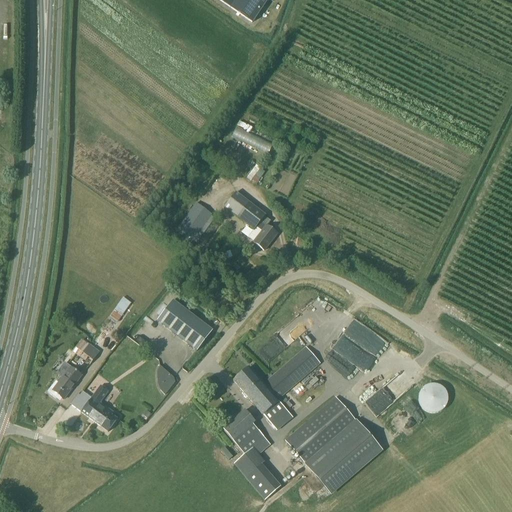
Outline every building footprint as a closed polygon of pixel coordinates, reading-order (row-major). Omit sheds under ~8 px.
[(269,0),(218,0),(253,24),(269,0)] [(273,144),(248,134),(251,127),(238,122),(231,137),(268,154),(273,144)] [(247,180),(258,184),(264,170),(253,166),(247,180)] [(264,216),(236,192),(224,208),(253,230),(256,227),(262,232),(253,243),(264,251),(277,234),(267,227),(270,222),(264,217),(264,216)] [(212,215),(196,203),(177,230),(193,241),(212,215)] [(108,316),(116,323),(131,303),(122,297),(108,316)] [(166,298),(150,317),(153,320),(170,300),(166,298)] [(213,331),(173,301),(157,321),(197,352),(213,331)] [(271,362),(308,327),(299,317),(261,351),(271,362)] [(353,319),(331,350),(366,374),(388,343),(353,319)] [(137,330),(134,333),(148,342),(150,338),(137,330)] [(99,353),(89,345),(85,350),(81,347),(76,354),(79,357),(79,358),(89,366),(99,353)] [(263,384),(249,368),(233,382),(264,417),(277,431),(294,418),(278,401),(320,364),(305,347),(263,384)] [(70,368),(63,362),(54,374),(62,380),(58,384),(55,382),(47,392),(56,399),(58,396),(63,400),(81,376),(70,368)] [(156,371),(156,376),(156,383),(160,391),(164,395),(174,382),(173,378),(159,365),(156,371)] [(357,395),(378,418),(411,387),(398,373),(392,378),(384,370),(357,395)] [(435,414),(436,414),(437,414),(438,413),(439,413),(441,412),(442,411),(443,411),(444,410),(445,409),(445,408),(446,407),(447,406),(447,404),(447,403),(448,402),(448,401),(448,399),(448,398),(448,397),(447,396),(447,394),(447,393),(446,392),(445,391),(445,390),(444,389),(443,388),(442,387),(441,387),(439,386),(438,386),(437,385),(436,385),(435,385),(433,385),(432,385),(431,385),(429,385),(428,386),(427,386),(426,387),(425,387),(424,388),(423,389),(422,390),(421,391),(421,392),(420,393),(419,394),(419,396),(419,397),(419,398),(419,399),(419,401),(419,402),(419,403),(419,404),(420,406),(421,407),(421,408),(422,409),(423,410),(424,411),(425,411),(426,412),(427,413),(428,413),(429,414),(431,414),(432,414),(433,414),(435,414)] [(92,398),(81,413),(107,432),(117,419),(107,412),(109,410),(100,403),(108,392),(102,387),(101,386),(92,398)] [(78,395),(71,405),(80,413),(81,413),(92,398),(83,391),(80,396),(78,395)] [(335,398),(285,441),(330,495),(381,451),(335,398)] [(396,413),(414,431),(427,419),(409,400),(396,413)] [(245,410),(222,430),(245,455),(252,449),(258,455),(270,445),(253,425),(255,423),(245,410)] [(147,411),(139,420),(143,425),(151,415),(147,411)] [(280,487),(261,465),(264,462),(258,455),(252,449),(245,455),(234,464),(265,501),(280,487)]
